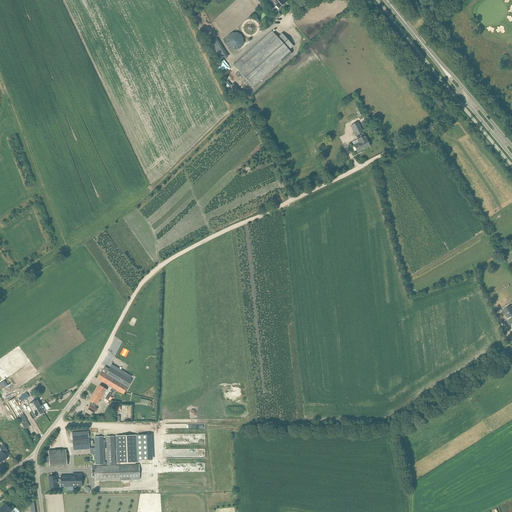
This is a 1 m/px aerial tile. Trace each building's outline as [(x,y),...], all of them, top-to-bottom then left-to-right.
[(277,5),(279,9),(285,3),(282,0),(272,0),(276,5),(277,5)] [(275,15),(274,16),(277,19),(282,15),(276,8),(272,11),(275,15)] [(225,44),(238,50),(244,37),(231,31),(225,44)] [(247,81),(253,88),(292,53),(289,50),(294,46),(288,40),(288,41),(284,37),(285,36),(282,33),(278,37),(272,31),(269,33),(270,34),(237,64),(236,63),(233,65),(236,69),(247,81)] [(222,61),(226,58),(215,40),(210,43),(222,61)] [(253,88),(247,81),(244,83),(250,90),(253,88)] [(236,98),(240,95),(232,85),(228,89),(236,98)] [(361,119),(356,109),(354,110),(352,106),(346,109),(353,122),(361,119)] [(358,123),(351,126),(356,136),(362,132),(358,123)] [(354,146),(355,148),(357,152),(370,146),(365,136),(357,140),(359,143),(354,146)] [(511,306),(511,305),(503,310),(508,319),(511,316),(511,306)] [(98,379),(110,386),(115,389),(124,394),(132,380),(110,367),(109,369),(105,367),(98,379)] [(99,385),(94,395),(98,398),(100,394),(104,397),(103,398),(108,401),(110,398),(115,389),(110,386),(107,390),(99,385)] [(26,392),(23,394),(18,397),(21,402),(30,397),(26,392)] [(98,398),(94,395),(90,401),(97,405),(101,399),(102,400),(103,398),(104,397),(100,394),(98,398)] [(14,399),(7,403),(17,419),(24,415),(14,399)] [(29,405),(32,411),(40,406),(37,400),(29,405)] [(40,406),(32,411),(37,418),(44,413),(43,410),(46,409),(43,404),(40,406)] [(90,411),(84,415),(86,419),(93,414),(90,411)] [(24,415),(17,419),(20,424),(21,423),(27,420),(24,415)] [(152,434),(137,435),(138,460),(153,459),(152,434)] [(138,460),(137,435),(116,436),(117,463),(138,462),(138,460)] [(106,462),(104,462),(103,448),(106,448),(107,465),(115,465),(114,437),(106,437),(106,439),(103,439),(103,437),(94,437),(95,447),(95,454),(95,465),(106,464),(106,462)] [(72,440),(73,450),(90,449),(89,439),(72,440)] [(67,465),(66,449),(49,451),(50,466),(67,465)] [(119,465),(119,466),(92,467),(92,478),(95,478),(95,480),(140,479),(139,464),(119,465)] [(61,476),(61,487),(82,487),(82,473),(73,474),(73,476),(61,476)] [(210,473),(205,473),(159,473),(159,488),(162,488),(162,491),(166,491),(166,488),(210,488),(210,473)] [(48,477),(50,488),(57,488),(56,476),(48,477)] [(19,511),(15,508),(12,505),(10,508),(5,503),(0,509),(0,511),(19,511)]
